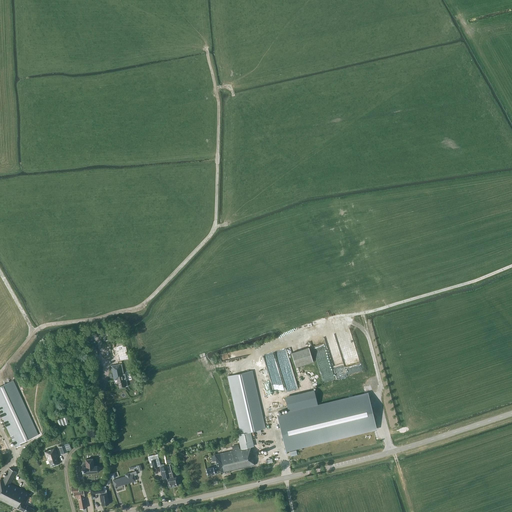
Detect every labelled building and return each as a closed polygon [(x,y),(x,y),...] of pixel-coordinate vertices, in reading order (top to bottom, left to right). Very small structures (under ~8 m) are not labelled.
[(220,353),(222,360),(249,354),(248,347),(220,353)] [(291,353),(296,367),(313,361),(308,347),(291,353)] [(273,389),(283,386),(276,355),(265,357),(273,389)] [(123,381),(122,376),(122,374),(123,374),(121,364),(110,366),(113,380),(117,380),(119,389),(125,388),(124,387),(127,386),(125,380),(123,381)] [(222,473),(254,465),(250,447),(253,446),(250,432),(265,429),(252,371),(227,377),(241,434),(238,434),(241,449),(215,455),(218,466),(206,469),(208,475),(222,472),(222,473)] [(0,412),(16,448),(25,443),(24,441),(37,435),(13,381),(0,386),(0,412)] [(286,450),(376,428),(368,394),(277,415),(286,450)] [(67,415),(57,418),(60,425),(69,422),(67,415)] [(61,454),(67,452),(65,445),(59,447),(61,454)] [(59,465),(56,458),(58,457),(55,449),(48,451),(48,452),(45,453),(47,461),(49,461),(51,467),(59,465)] [(93,466),(93,459),(86,460),(86,465),(82,466),(82,469),(83,472),(83,474),(98,473),(100,470),(100,468),(97,466),(93,466)] [(169,473),(171,473),(169,465),(161,467),(163,479),(168,478),(170,477),(169,473)] [(10,484),(16,472),(9,468),(3,480),(1,479),(0,479),(0,500),(17,509),(17,508),(24,511),(32,511),(34,509),(25,504),(30,494),(10,484)] [(115,487),(123,485),(123,484),(135,480),(134,475),(136,474),(136,471),(125,475),(126,477),(113,480),(115,487)] [(170,477),(168,478),(168,479),(167,480),(169,488),(178,485),(176,476),(173,477),(172,473),(171,473),(169,473),(170,477)] [(103,486),(101,487),(90,488),(91,494),(100,493),(100,495),(99,495),(100,501),(101,501),(102,505),(109,504),(107,493),(107,491),(104,492),(103,486)] [(77,498),(85,496),(83,489),(79,490),(78,487),(71,487),(71,493),(73,493),(74,497),(77,497),(77,498)] [(85,496),(77,498),(78,498),(80,509),(87,508),(85,496)]
